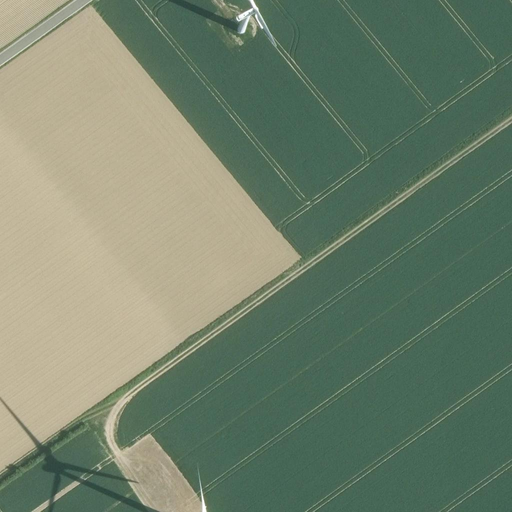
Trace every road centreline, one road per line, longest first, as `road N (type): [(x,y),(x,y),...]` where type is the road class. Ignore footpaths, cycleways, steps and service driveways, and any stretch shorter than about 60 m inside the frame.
road 1 (track): [(112,441),(111,417),(125,397),(511,120)]
road 2 (track): [(125,397),(0,478)]
